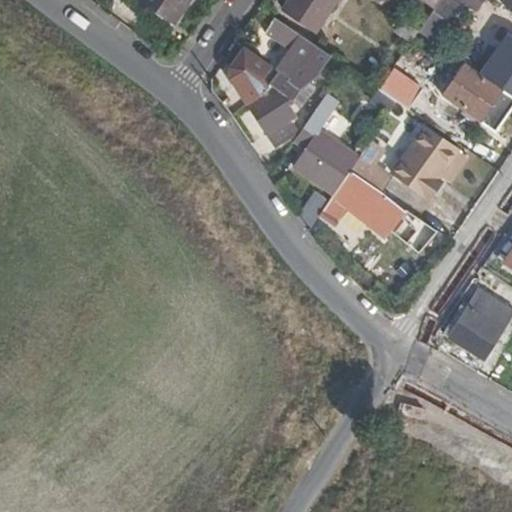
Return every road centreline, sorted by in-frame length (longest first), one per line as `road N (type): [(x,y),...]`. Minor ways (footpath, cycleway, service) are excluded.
road 1 (residential): [(174,96),(243,175),(296,263),(337,307),(403,352)]
road 2 (residential): [(403,352),(511,190)]
road 3 (residential): [(403,352),(297,511)]
road 4 (residential): [(46,0),(174,96)]
road 5 (residential): [(403,352),(511,415)]
